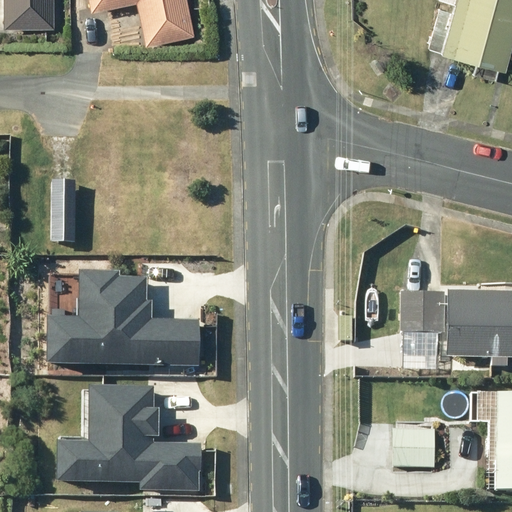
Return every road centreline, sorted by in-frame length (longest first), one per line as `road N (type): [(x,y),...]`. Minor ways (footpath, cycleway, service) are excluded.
road 1 (secondary): [(284,154),(272,511)]
road 2 (residential): [(284,154),(371,153),(511,182)]
road 3 (secondary): [(270,0),(284,154)]
